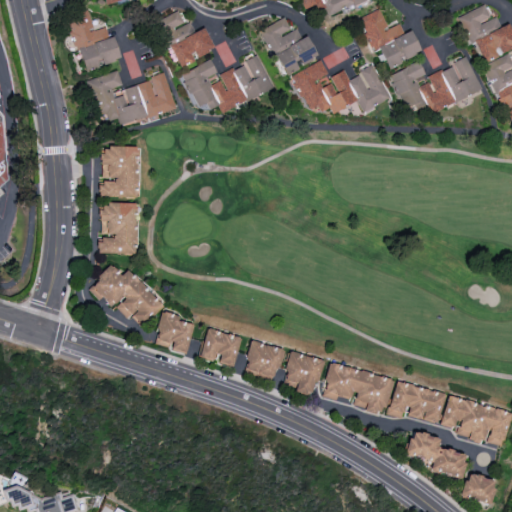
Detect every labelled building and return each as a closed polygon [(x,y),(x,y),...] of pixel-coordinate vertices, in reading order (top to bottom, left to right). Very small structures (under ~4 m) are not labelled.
[(367,0),(298,0),(303,12),(322,6),(325,14),(367,0)] [(511,33),(507,23),(499,26),(495,16),(490,18),(484,5),(458,16),(469,43),(472,42),(481,61),(511,47),(511,33)] [(420,54),(410,30),(402,33),(398,24),(386,29),(378,9),(357,18),(371,52),(378,49),(386,68),(420,54)] [(112,35),(108,36),(105,27),(94,30),(88,11),(65,18),(74,47),(77,46),(84,71),(120,60),(112,35)] [(203,28),(193,32),(188,22),(183,24),(177,12),(156,20),(176,66),(213,50),(203,28)] [(256,31),(270,58),(274,56),(283,74),(317,58),(306,35),(300,38),(295,28),(289,31),(283,18),(256,31)] [(481,66),(509,124),(511,122),(511,56),(510,52),(481,66)] [(272,90),(258,54),(244,59),(246,64),(218,75),(220,80),(209,85),(206,77),(215,73),(210,61),(179,73),(192,107),(199,104),(202,112),(217,106),(218,111),(272,90)] [(480,91),(466,58),(426,76),(428,81),(417,86),(414,79),(424,75),(418,62),(388,74),(405,114),(425,106),(428,113),(480,91)] [(290,76),(311,116),(328,107),(331,113),(355,100),(362,112),(389,99),(371,65),(358,71),(360,74),(348,80),(343,70),(328,78),(330,82),(320,87),(316,79),(326,74),(319,61),(290,76)] [(174,109),(163,73),(149,77),(150,81),(118,90),(120,96),(113,98),(110,88),(120,85),(116,71),(86,80),(98,123),(116,118),(118,125),(174,109)] [(0,211),(3,209),(0,205),(0,192),(12,182),(6,118),(0,112),(0,99),(3,97),(0,86),(0,211)] [(97,197),(135,198),(135,147),(100,147),(100,180),(97,180),(97,197)] [(96,253),(133,254),(134,203),(99,203),(99,236),(97,236),(96,253)] [(161,306),(126,269),(119,275),(109,265),(86,287),(108,310),(113,306),(126,320),(130,316),(140,326),(161,306)] [(185,353),(191,324),(175,321),(177,315),(159,311),(153,344),(168,347),(168,350),(185,353)] [(238,336),(203,330),(198,358),(215,361),(215,363),(233,366),(238,336)] [(242,370),(274,378),(281,349),(249,341),(242,370)] [(319,359),(287,352),(281,380),(295,383),(293,392),(312,396),(319,359)] [(319,396),(334,400),(335,395),(351,399),(349,406),(381,414),(390,379),(327,363),(319,396)] [(385,415),(402,419),(403,415),(435,423),(442,393),(393,382),(385,415)] [(509,412),(444,397),(437,425),(454,429),(453,435),(482,442),(501,446),(509,412)] [(459,479),(464,454),(435,448),(438,438),(408,431),(403,455),(430,462),(428,473),(459,479)] [(458,496),(488,504),(495,481),(465,472),(458,496)] [(35,501),(30,486),(5,494),(10,511),(25,506),(26,511),(32,511),(34,511),(64,511),(76,509),(72,495),(61,499),(60,494),(35,501)]
